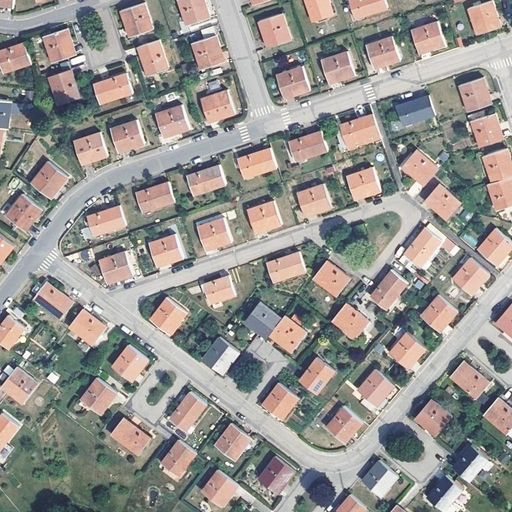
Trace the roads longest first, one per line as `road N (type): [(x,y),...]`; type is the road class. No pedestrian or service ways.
road 1 (residential): [(103,301),(303,454),(329,464),(355,458),(376,440),(511,279)]
road 2 (residential): [(36,250),(99,183),(267,125)]
road 3 (residential): [(267,125),(498,49)]
road 4 (residential): [(103,301),(315,228)]
road 5 (residential): [(315,228),(401,205),(406,229),(381,262),(355,265)]
road 6 (residential): [(267,125),(226,0)]
road 7 (residential): [(75,8),(90,52),(100,58),(116,44),(101,0)]
